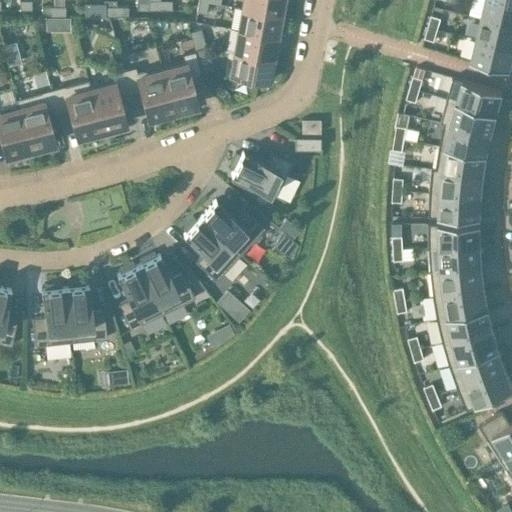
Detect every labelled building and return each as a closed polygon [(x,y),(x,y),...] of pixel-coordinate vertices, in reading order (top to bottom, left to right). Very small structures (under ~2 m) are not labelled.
[(19,0),(19,9),(32,9),(31,0),(19,0)] [(160,9),(159,0),(147,0),(148,9),(160,9)] [(172,9),(171,0),(159,0),(160,9),(172,9)] [(206,13),(208,1),(200,0),(198,0),(196,11),(206,13)] [(279,14),(281,0),(242,0),(242,7),(279,14)] [(511,2),(503,0),(484,0),(481,17),(511,24),(511,2)] [(53,15),(53,5),(41,5),(41,15),(53,15)] [(65,16),(65,5),(53,5),(53,15),(65,16)] [(116,15),(116,5),(104,5),(104,15),(116,15)] [(128,5),(116,5),(116,15),(128,16),(128,5)] [(275,35),(279,14),(242,7),(238,28),(275,35)] [(431,15),(428,26),(437,29),(441,17),(431,15)] [(511,46),(511,24),(481,17),(476,38),(511,46)] [(434,40),(437,29),(428,26),(424,37),(434,40)] [(189,31),(192,40),(203,37),(201,28),(189,31)] [(272,56),(275,35),(238,28),(234,49),(272,56)] [(206,46),(203,37),(192,40),(194,49),(206,46)] [(510,68),(511,58),(511,46),(476,38),(471,58),(471,60),(510,69),(510,68)] [(268,79),(272,56),(234,49),(230,72),(268,79)] [(183,58),(160,64),(173,115),(193,110),(192,106),(196,104),(189,78),(201,75),(194,50),(182,53),(183,58)] [(173,115),(160,64),(136,70),(135,66),(123,69),(130,94),(141,91),(148,117),(152,116),(154,121),(173,115)] [(130,94),(123,69),(111,72),(112,77),(89,83),(102,134),(122,129),(121,125),(125,123),(118,97),(130,94)] [(422,78),(413,75),(410,87),(419,90),(422,78)] [(453,77),(447,97),(447,98),(496,113),(496,112),(502,92),(503,91),(453,76),(452,77),(453,77)] [(89,83),(88,79),(52,88),(58,113),(70,110),(77,136),(81,135),(82,140),(102,134),(89,83)] [(416,101),(419,90),(410,87),(406,98),(416,101)] [(58,113),(52,88),(15,98),(18,107),(31,153),(51,148),(49,143),(54,142),(47,116),(58,113)] [(496,113),(447,98),(446,99),(447,99),(440,121),(491,133),(496,113)] [(18,107),(0,111),(0,134),(5,155),(10,154),(11,159),(31,153),(18,107)] [(320,118),(301,118),(301,129),(301,132),(320,132),(320,118)] [(491,133),(440,121),(440,122),(444,123),(440,143),(487,153),(486,153),(491,133)] [(406,127),(396,125),(394,137),(404,138),(406,127)] [(294,136),(294,138),(294,149),(319,149),(320,149),(320,148),(320,136),(294,136)] [(402,150),(404,138),(394,137),(392,148),(402,150)] [(486,154),(487,153),(440,143),(440,144),(436,167),(432,167),(483,174),(486,154)] [(254,184),(275,195),(292,160),(271,150),(266,161),(242,150),(240,154),(235,151),(228,167),(233,169),(231,173),(233,174),(231,180),(252,190),(254,184)] [(481,195),(483,174),(432,167),(430,191),(481,195)] [(393,177),(393,189),(403,189),(403,178),(393,177)] [(402,201),(403,189),(393,189),(392,201),(402,201)] [(480,216),(481,195),(430,191),(429,215),(428,216),(480,217),(480,216)] [(215,198),(199,216),(240,253),(264,227),(243,208),(235,217),(215,198)] [(216,280),(240,253),(199,216),(197,218),(193,214),(182,227),(186,231),(183,233),(203,252),(195,261),(216,280)] [(480,223),(428,222),(428,223),(429,247),(480,245),(480,224),(480,223)] [(392,236),(393,248),(403,247),(402,235),(392,236)] [(482,266),(480,245),(429,247),(430,271),(482,266)] [(404,259),(403,247),(393,248),(394,260),(404,259)] [(141,262),(138,263),(162,313),(194,297),(182,272),(171,277),(159,252),(156,254),(154,249),(138,257),(141,262)] [(130,328),(162,313),(138,263),(135,264),(133,259),(118,267),(120,272),(117,273),(128,298),(117,303),(130,328)] [(484,287),(482,266),(430,271),(433,294),(484,287)] [(67,286),(64,286),(70,341),(106,337),(103,309),(91,310),(88,283),(84,284),(84,278),(67,280),(67,286)] [(70,341),(64,286),(61,286),(61,281),(44,283),(44,288),(41,288),(44,315),(32,317),(35,345),(70,341)] [(11,288),(0,285),(0,342),(11,344),(17,317),(5,314),(11,288)] [(231,286),(219,298),(242,319),(253,307),(231,286)] [(393,288),(396,300),(405,298),(403,287),(393,288)] [(488,307),(484,287),(433,294),(437,317),(437,318),(488,307)] [(407,310),(405,298),(396,300),(398,312),(407,310)] [(488,308),(488,307),(437,318),(438,318),(443,341),(493,328),(488,308)] [(220,341),(236,329),(230,321),(214,333),(220,341)] [(449,364),(499,348),(499,347),(498,347),(493,328),(443,341),(449,363),(449,364)] [(408,338),(411,349),(421,346),(417,335),(408,338)] [(424,358),(421,346),(411,349),(415,361),(424,358)] [(458,386),(505,368),(499,348),(449,364),(450,364),(458,386)] [(511,383),(505,368),(458,386),(466,408),(467,409),(511,388),(511,383)] [(424,387),(428,397),(437,394),(433,383),(424,387)] [(442,405),(437,394),(428,397),(433,409),(442,405)] [(503,409),(479,424),(480,425),(501,458),(511,451),(511,421),(511,422),(503,410),(503,409)] [(511,451),(501,458),(511,475),(511,451)]
